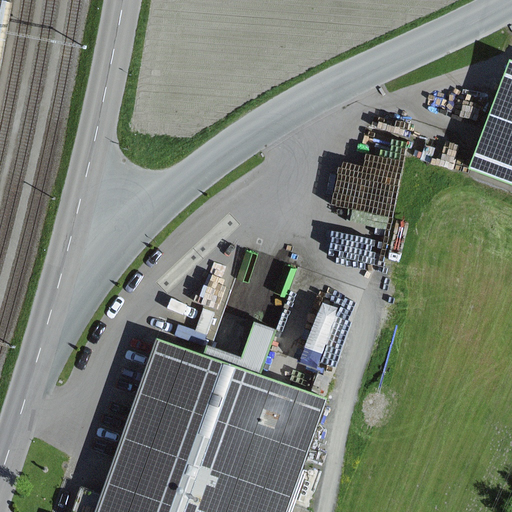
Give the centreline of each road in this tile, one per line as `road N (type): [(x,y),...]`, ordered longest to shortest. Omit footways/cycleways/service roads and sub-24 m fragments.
road 1 (unclassified): [(55,302),(171,194),(238,145),(307,102),(511,2)]
road 2 (unclassified): [(55,302),(122,0)]
road 3 (unclassified): [(0,475),(55,302)]
